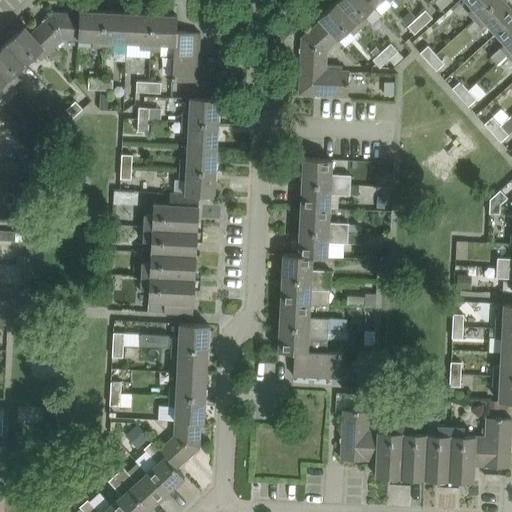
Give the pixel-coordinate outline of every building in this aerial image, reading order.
[(337,0),(319,17),(321,19),(338,39),(350,28),(354,33),(361,27),(337,0)] [(364,15),(375,6),(369,0),(337,0),(361,27),(369,20),(364,15)] [(466,0),(473,8),(469,11),(475,18),(494,0),(466,0)] [(511,17),(511,7),(505,0),(494,0),(475,18),(482,27),(487,22),(496,32),(511,17)] [(425,9),(416,16),(424,25),(433,17),(425,9)] [(93,45),(103,46),(104,11),(80,10),(80,13),(78,39),(93,40),(93,45)] [(416,16),(415,17),(408,10),(391,26),(405,42),(424,25),(416,16)] [(129,12),(104,11),(103,46),(114,46),(114,41),(127,41),(129,12)] [(54,12),(31,32),(48,52),(54,46),(62,38),(78,39),(80,13),(54,12)] [(152,48),(152,43),(153,13),(129,12),(127,41),(142,42),(141,48),(152,48)] [(153,13),(152,43),(176,44),(177,30),(178,15),(153,13)] [(505,43),(500,47),(490,56),(497,63),(507,54),(511,49),(511,17),(496,32),(505,43)] [(302,36),(300,67),(327,68),(327,63),(328,48),(338,39),(321,19),(302,36)] [(7,42),(26,63),(35,54),(40,59),(48,52),(31,32),(25,25),(7,42)] [(201,31),(177,30),(176,44),(152,43),(152,48),(161,49),(161,55),(173,55),(172,79),(197,80),(198,80),(201,31)] [(7,42),(0,47),(0,70),(12,84),(19,77),(15,73),(26,63),(7,42)] [(381,50),(389,58),(398,50),(391,42),(381,50)] [(428,61),(436,54),(427,45),(420,52),(428,61)] [(54,46),(48,52),(56,60),(62,55),(54,46)] [(380,67),(389,58),(381,50),(373,58),(380,67)] [(444,63),(436,54),(428,61),(436,70),(444,63)] [(343,69),(327,68),(300,67),(299,93),(348,95),(349,70),(343,69)] [(0,86),(4,91),(12,84),(0,70),(0,86)] [(87,89),(100,89),(100,78),(88,78),(87,89)] [(113,79),(100,78),(100,89),(112,90),(113,79)] [(148,92),(148,80),(136,80),(135,91),(148,92)] [(148,80),(148,92),(160,92),(161,81),(148,80)] [(198,80),(197,80),(197,88),(185,88),(185,95),(197,95),(211,96),(211,85),(212,80),(198,80)] [(460,97),(468,89),(460,80),(452,87),(460,97)] [(395,81),(385,81),(385,94),(395,95),(395,81)] [(460,97),(469,106),(477,99),(468,89),(460,97)] [(184,110),(183,120),(218,122),(220,98),(190,96),(190,110),(184,110)] [(73,116),(83,108),(75,99),(66,108),(73,116)] [(507,131),(511,127),(511,116),(503,105),(493,113),(507,131)] [(137,119),(149,119),(150,106),(138,106),(137,119)] [(57,116),(48,124),(56,132),(65,124),(57,116)] [(492,132),(501,125),(492,116),(484,123),(492,132)] [(149,119),(137,119),(137,131),(148,131),(149,119)] [(16,132),(20,128),(12,120),(4,130),(16,132)] [(217,146),(218,122),(183,120),(183,130),(189,130),(188,145),(217,146)] [(47,140),(56,132),(48,124),(39,132),(47,140)] [(501,125),(492,132),(501,141),(509,134),(501,125)] [(216,171),(217,146),(188,145),(187,157),(181,157),(181,169),(216,171)] [(121,153),(120,165),(132,166),(132,154),(121,153)] [(302,181),(351,183),(351,174),(332,173),(333,158),(304,157),(302,181)] [(43,160),(30,160),(29,173),(42,173),(43,160)] [(131,179),(132,166),(120,165),(119,178),(131,179)] [(215,195),(216,171),(181,169),(180,178),(186,178),(185,194),(200,194),(215,195)] [(351,184),(351,183),(302,181),(301,205),(331,206),(332,193),(350,194),(351,184)] [(127,190),(115,189),(114,202),(126,202),(127,190)] [(508,197),(500,189),(490,198),(501,203),(508,197)] [(200,194),(185,194),(170,193),(170,202),(200,204),(200,194)] [(20,194),(19,212),(29,213),(30,195),(29,195),(20,194)] [(500,204),(501,203),(490,198),(489,199),(489,212),(499,213),(500,204)] [(145,212),(145,221),(144,236),(144,239),(152,240),(151,251),(197,253),(197,239),(198,233),(203,233),(203,226),(198,225),(198,224),(200,204),(170,202),(153,201),(153,213),(145,212)] [(331,206),(301,205),(300,229),(349,231),(350,223),(350,221),(330,220),(331,206)] [(329,241),(349,242),(349,231),(300,229),(299,253),(314,254),(329,255),(329,241)] [(143,266),(142,280),(142,287),(149,287),(149,298),(150,299),(194,301),(195,283),(195,280),(201,281),(201,274),(196,273),(196,268),(197,253),(151,251),(151,260),(143,260),(143,266)] [(282,278),(332,280),(333,269),(313,268),(314,254),(299,253),(284,252),(282,278)] [(511,266),(511,256),(498,256),(497,266),(511,266)] [(511,266),(497,266),(497,276),(511,276),(511,266)] [(458,287),(468,287),(468,275),(458,274),(458,287)] [(281,301),(311,303),(312,288),(324,289),(331,289),(332,280),(282,278),(281,301)] [(367,292),(367,296),(366,305),(376,305),(377,292),(367,292)] [(150,299),(150,310),(194,313),(194,301),(150,299)] [(310,316),(311,303),(281,301),(280,326),(329,328),(329,317),(310,316)] [(511,326),(511,302),(504,302),(504,316),(497,316),(497,325),(511,326)] [(453,313),(453,325),(464,326),(464,313),(453,313)] [(329,328),(344,329),(345,318),(329,317),(329,328)] [(208,348),(209,324),(180,322),(179,336),(173,336),(173,337),(170,337),(170,344),(172,344),(172,346),(208,348)] [(463,338),(464,326),(453,325),(452,338),(463,338)] [(511,326),(497,325),(496,336),(502,337),(502,351),(511,351),(511,326)] [(279,350),(295,351),(309,352),(309,349),(309,337),(328,338),(329,328),(280,326),(279,350)] [(329,328),(328,338),(347,338),(348,329),(344,329),(329,328)] [(124,332),(113,331),(112,343),(123,344),(124,332)] [(123,356),(124,344),(113,344),(113,356),(123,356)] [(207,372),(208,348),(172,346),(172,356),(178,356),(177,371),(207,372)] [(309,352),(295,351),(293,375),(342,377),(344,351),(309,349),(309,352)] [(495,362),(494,375),(511,376),(511,351),(502,351),(501,363),(495,362)] [(449,361),(449,373),(461,374),(462,361),(449,361)] [(170,384),(170,394),(206,396),(207,372),(177,371),(176,384),(170,384)] [(358,373),(357,387),(371,387),(372,374),(358,373)] [(460,386),(461,374),(449,373),(448,385),(460,386)] [(511,400),(511,376),(494,375),(494,384),(500,384),(499,400),(511,400)] [(122,380),(112,380),(111,392),(122,392),(122,380)] [(110,404),(121,405),(122,392),(111,392),(110,404)] [(361,401),(370,402),(370,394),(361,393),(361,401)] [(204,421),(206,396),(170,394),(169,404),(175,404),(175,419),(201,421),(204,421)] [(490,407),(501,408),(509,408),(510,401),(501,401),(490,400),(490,407)] [(358,459),(376,459),(377,429),(368,429),(369,410),(364,410),(360,410),(344,409),(341,458),(358,459)] [(511,423),(511,417),(495,417),(487,416),(486,435),(476,434),(474,464),(493,465),(510,466),(511,423)] [(200,446),(201,421),(175,419),(174,434),(159,448),(176,467),(177,467),(200,446)] [(377,459),(376,475),(388,476),(397,476),(397,482),(404,482),(404,477),(413,477),(425,478),(427,431),(416,430),(417,423),(404,422),(390,422),(389,429),(378,429),(377,459)] [(137,423),(129,431),(141,445),(149,437),(137,423)] [(425,478),(442,479),(445,479),(445,484),(452,484),(452,479),(458,480),(473,480),(474,464),(476,434),(476,433),(464,433),(465,426),(461,425),(444,424),(437,424),(437,431),(427,431),(425,478)] [(185,476),(177,467),(176,467),(159,448),(152,440),(143,448),(156,462),(146,471),(166,493),(185,476)] [(148,509),(166,493),(146,471),(136,480),(123,466),(115,472),(148,509)] [(118,511),(144,511),(148,509),(115,472),(107,479),(121,494),(110,503),(118,511)] [(87,496),(80,489),(73,495),(80,503),(87,496)] [(118,511),(110,503),(100,511),(87,497),(79,505),(73,511),(74,511),(118,511)] [(43,499),(29,511),(30,511),(50,511),(53,510),(43,499)]
